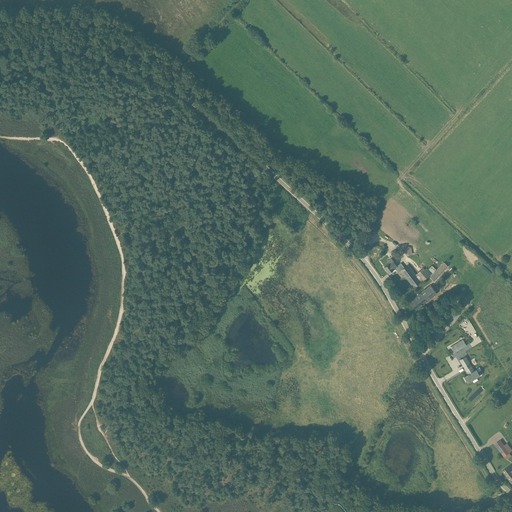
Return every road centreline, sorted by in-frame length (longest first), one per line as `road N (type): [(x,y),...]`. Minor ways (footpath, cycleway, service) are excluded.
road 1 (unclassified): [(0,45),(54,46),(117,62),(209,118),(361,258),(511,493)]
road 2 (track): [(194,106),(187,59),(241,0)]
